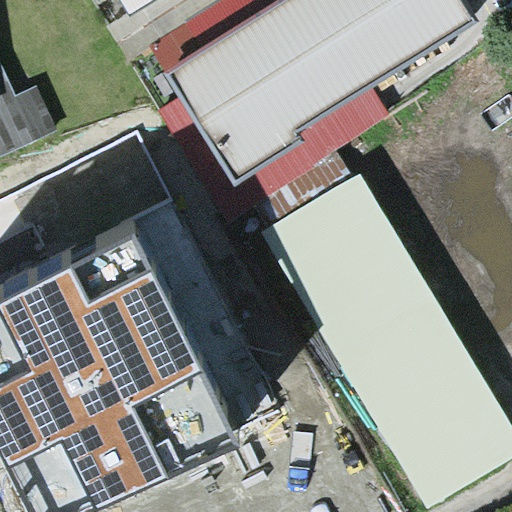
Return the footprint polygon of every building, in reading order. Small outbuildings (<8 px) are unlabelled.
[(101,0),(113,18),(143,0),(101,0)] [(444,0),(285,0),(158,78),(215,171),(458,23),(444,0)] [(0,51),(0,138),(7,154),(57,132),(38,87),(20,94),(2,50),(0,51)] [(343,189),(240,250),(397,511),(411,511),(504,457),(343,189)] [(132,216),(0,283),(0,438),(36,511),(51,511),(239,428),(132,216)]
